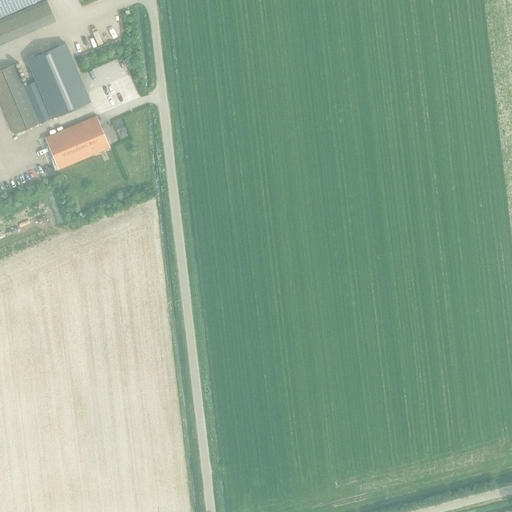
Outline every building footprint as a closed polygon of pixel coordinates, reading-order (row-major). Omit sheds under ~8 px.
[(46,0),(0,20),(0,44),(55,20),(46,0)] [(0,0),(0,16),(37,0),(0,0)] [(114,30),(133,24),(128,8),(119,12),(121,19),(112,22),(114,30)] [(36,80),(23,86),(39,123),(71,109),(90,101),(78,74),(65,42),(27,58),(36,80)] [(101,56),(83,64),(90,81),(98,77),(94,67),(104,63),(101,56)] [(0,69),(0,101),(14,134),(39,123),(23,86),(13,64),(0,69)] [(96,116),(45,137),(59,169),(109,147),(96,116)] [(24,156),(37,151),(35,145),(22,149),(24,156)] [(113,152),(106,155),(114,174),(120,172),(113,152)]
